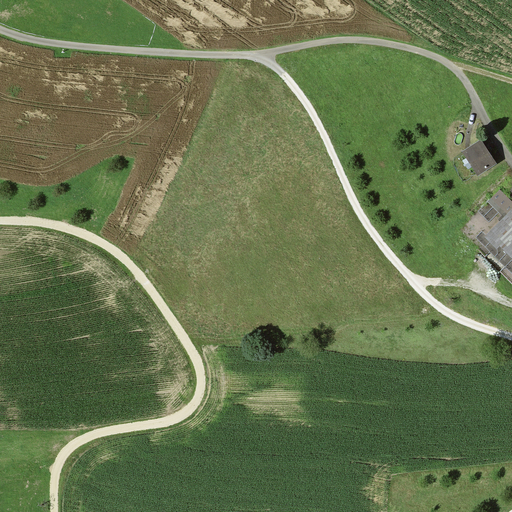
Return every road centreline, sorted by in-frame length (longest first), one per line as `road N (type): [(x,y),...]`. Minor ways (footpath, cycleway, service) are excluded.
road 1 (track): [(0,28),(60,43),(201,54),(344,41),(408,47),(448,62),(511,160)]
road 2 (track): [(0,219),(70,227),(121,254),(150,283),(199,362),(201,393),(189,410),(88,436),(63,455),(56,511)]
road 3 (track): [(264,53),(309,107),(377,240),(432,302),(511,338)]
